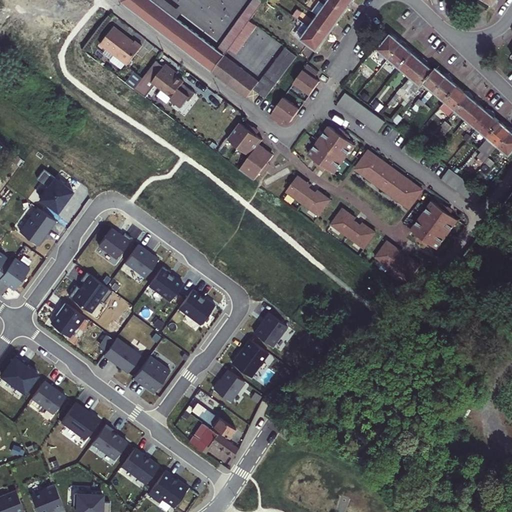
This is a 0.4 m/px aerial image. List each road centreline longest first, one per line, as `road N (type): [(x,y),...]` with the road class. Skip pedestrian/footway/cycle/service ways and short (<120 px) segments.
road 1 (residential): [(18,322),(106,202),(123,204),(192,255),(234,290),(239,308),(153,425)]
road 2 (residential): [(480,217),(426,280),(301,388),(232,487)]
road 3 (residential): [(108,0),(289,141),(320,100)]
road 4 (residential): [(320,100),(480,217)]
road 5 (residential): [(153,425),(18,322)]
